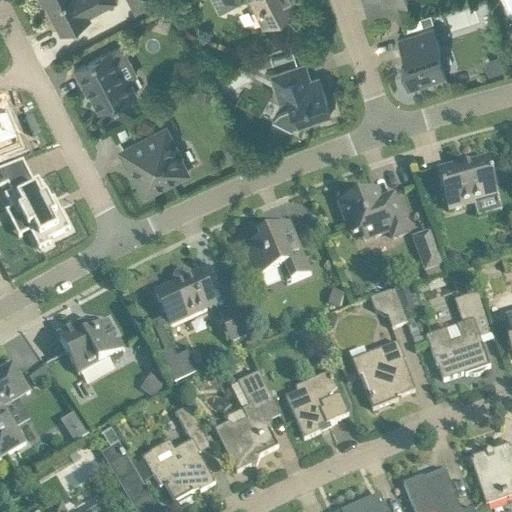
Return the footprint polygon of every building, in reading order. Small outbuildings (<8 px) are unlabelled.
[(40,0),(43,6),(47,5),(62,34),(80,25),(90,20),(88,16),(117,1),(116,0),(40,0)] [(137,0),(142,10),(164,0),(137,0)] [(213,0),(220,12),(238,3),(236,0),(213,0)] [(249,0),(264,27),(297,10),(291,0),(249,0)] [(511,0),(502,0),(510,23),(511,22),(511,0)] [(431,16),(420,19),(423,27),(434,24),(431,16)] [(407,89),(429,82),(431,85),(445,80),(446,82),(447,82),(436,49),(439,47),(433,28),(397,39),(404,59),(409,57),(411,64),(400,68),(407,89)] [(267,53),(272,65),(294,57),(289,45),(267,53)] [(110,50),(75,68),(84,86),(86,85),(89,92),(87,93),(88,94),(90,93),(99,111),(107,107),(114,104),(115,105),(136,94),(127,78),(136,74),(121,46),(111,51),(110,50)] [(304,64),(270,75),(279,101),(287,98),(290,110),(282,113),(279,114),(278,115),(276,116),(275,118),(274,120),(273,119),(272,121),(290,130),(290,129),(298,126),(330,115),(325,100),(327,99),(319,77),(310,80),(304,64)] [(166,84),(119,108),(127,122),(173,99),(166,84)] [(5,115),(0,117),(0,158),(19,151),(5,115)] [(179,176),(175,167),(172,161),(181,156),(174,142),(171,144),(164,130),(140,142),(122,151),(144,194),(179,176)] [(487,159),(462,166),(462,164),(437,171),(448,213),(474,205),(474,203),(498,197),(487,159)] [(1,171),(0,171),(0,190),(8,187),(9,186),(1,171)] [(39,180),(5,197),(17,218),(22,216),(40,251),(52,245),(50,242),(71,231),(60,209),(56,211),(39,180)] [(380,201),(377,190),(339,204),(346,224),(348,223),(353,236),(372,229),(375,239),(391,233),(393,240),(407,235),(400,215),(394,196),(380,201)] [(289,224),(258,237),(260,242),(243,249),(251,267),(257,280),(281,270),(287,272),(291,284),(311,276),(289,224)] [(437,251),(418,258),(424,273),(425,273),(442,266),(443,266),(437,251)] [(449,255),(447,260),(448,265),(453,268),(458,266),(461,261),(459,256),(454,254),(449,255)] [(176,274),(174,280),(175,283),(154,293),(166,318),(170,326),(171,328),(217,307),(209,290),(200,272),(191,276),(189,273),(183,271),(176,274)] [(392,331),(393,331),(408,325),(395,291),(370,300),(375,314),(392,331)] [(462,340),(451,344),(447,331),(427,338),(430,350),(437,369),(439,368),(444,383),(465,375),(466,377),(490,368),(484,349),(480,339),(492,335),(479,294),(455,302),(463,326),(457,328),(462,340)] [(255,333),(243,307),(218,318),(231,344),(248,336),(249,338),(249,340),(248,342),(245,345),(245,350),(246,352),(261,346),(254,334),(255,333)] [(166,318),(152,324),(165,354),(161,356),(164,364),(174,387),(199,376),(188,353),(176,359),(163,329),(170,326),(166,318)] [(89,324),(88,320),(56,337),(79,377),(111,359),(113,361),(115,362),(117,362),(119,361),(121,360),(123,358),(123,356),(123,353),(124,352),(108,323),(93,331),(89,324)] [(416,348),(428,344),(426,338),(421,340),(414,342),(416,348)] [(398,344),(352,362),(359,380),(360,380),(365,393),(373,412),(398,402),(397,400),(415,393),(408,374),(404,363),(405,362),(398,344)] [(245,378),(256,373),(248,357),(238,362),(245,378)] [(30,394),(13,364),(0,371),(0,460),(26,445),(4,409),(30,394)] [(248,422),(234,428),(229,425),(215,432),(228,456),(237,474),(251,467),(256,469),(260,458),(279,449),(270,432),(269,433),(266,427),(268,426),(258,406),(271,399),(259,374),(238,385),(250,409),(243,412),(248,422)] [(315,391),(300,397),(298,394),(285,399),(304,441),(322,434),(320,430),(349,418),(341,399),(330,374),(311,382),(315,391)] [(188,408),(175,415),(187,437),(200,430),(188,408)] [(119,444),(111,431),(101,436),(102,438),(103,437),(110,449),(119,444)] [(150,455),(142,460),(153,480),(154,479),(160,490),(164,487),(174,505),(178,503),(180,506),(192,499),(191,496),(194,494),(193,492),(198,488),(200,491),(201,493),(215,486),(206,468),(199,456),(200,456),(200,455),(193,442),(191,443),(174,452),(170,444),(150,454),(150,455)] [(472,459),(473,462),(470,463),(485,506),(511,497),(511,448),(510,449),(509,446),(472,459)] [(474,511),(473,510),(467,511),(461,511),(445,471),(423,480),(423,478),(404,486),(413,511),(474,511)] [(149,496),(135,472),(118,482),(132,506),(149,496)] [(371,500),(342,511),(387,511),(382,501),(373,505),(371,500)]
